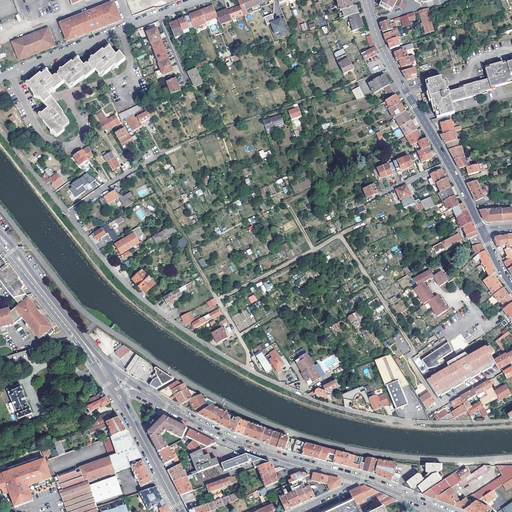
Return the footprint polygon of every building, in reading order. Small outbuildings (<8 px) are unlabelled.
[(0,8),(4,17),(17,12),(11,0),(10,0),(4,3),(5,7),(0,8)] [(259,4),(257,0),(241,0),(238,1),(240,6),(244,16),(248,14),(246,9),(251,7),(253,11),(261,7),(259,4)] [(342,11),(353,7),(350,0),(342,0),(337,2),(340,11),(342,11)] [(406,5),(401,2),(397,0),(381,0),(378,5),(390,12),(394,5),(403,11),(406,5)] [(67,42),(121,21),(114,3),(60,24),(67,42)] [(216,14),(213,6),(201,11),(206,22),(217,18),(216,14)] [(240,6),(228,10),(232,20),(244,16),(240,6)] [(356,6),(353,7),(342,11),(344,18),(349,17),(358,14),(358,13),(356,6)] [(228,10),(228,9),(216,14),(217,18),(220,25),(232,20),(228,10)] [(190,16),(194,26),(194,27),(206,22),(201,11),(190,15),(190,16)] [(428,12),(420,15),(423,23),(423,26),(426,34),(434,32),(428,12)] [(363,28),(358,14),(349,17),(350,22),(347,22),(350,32),(355,30),(356,32),(360,30),(360,29),(363,28)] [(272,15),(265,17),(268,25),(271,24),(275,34),(281,32),(282,36),(287,34),(281,19),(277,21),(277,22),(275,23),(275,21),(272,15)] [(409,24),(407,15),(401,17),(401,19),(403,26),(409,24)] [(178,21),(182,31),(194,26),(190,16),(181,20),(181,19),(179,19),(179,20),(178,21)] [(182,31),(178,21),(174,22),(175,24),(170,26),(175,38),(183,34),(182,31)] [(389,21),(380,23),(381,28),(383,33),(392,30),(390,24),(389,21)] [(19,61),(55,46),(48,28),(12,42),(19,61)] [(144,29),(138,31),(141,38),(147,36),(144,29)] [(159,35),(157,29),(147,33),(149,38),(159,35)] [(386,43),(387,42),(400,38),(396,29),(392,30),(383,33),(386,41),(386,43)] [(151,44),(161,41),(161,39),(159,35),(149,38),(151,44)] [(400,38),(387,42),(389,48),(390,50),(400,46),(399,44),(401,43),(400,38)] [(151,44),(155,54),(165,51),(163,45),(161,41),(151,44)] [(396,60),(397,62),(399,61),(408,58),(406,51),(413,49),(412,44),(393,50),(396,60)] [(99,56),(102,54),(110,48),(111,49),(111,48),(111,47),(110,46),(109,46),(108,47),(98,55),(99,56)] [(376,51),(375,47),(361,54),(365,61),(378,54),(376,51)] [(67,120),(60,111),(58,109),(59,109),(52,100),(51,98),(48,94),(50,92),(53,90),(54,91),(55,90),(64,82),(69,88),(73,85),(74,86),(80,81),(84,78),(85,79),(95,70),(100,76),(104,73),(105,75),(111,69),(115,66),(117,67),(125,60),(120,53),(116,56),(111,49),(110,48),(102,54),(103,55),(101,56),(100,57),(99,56),(98,55),(92,60),(93,61),(85,68),(84,66),(80,61),(78,59),(71,66),(72,67),(70,68),(69,69),(67,67),(62,70),(61,71),(62,72),(59,75),(57,77),(54,79),(53,78),(48,72),(47,71),(39,78),(40,79),(39,80),(37,81),(35,78),(30,83),(28,84),(32,88),(33,92),(36,95),(37,95),(39,97),(46,105),(48,108),(40,115),(47,123),(48,122),(50,125),(49,126),(48,126),(51,131),(52,132),(53,131),(57,136),(64,131),(63,129),(69,124),(66,121),(67,120)] [(343,48),(334,53),(336,57),(345,53),(343,48)] [(165,51),(155,54),(156,59),(158,64),(168,60),(167,56),(165,51)] [(338,63),(348,58),(345,53),(336,58),(338,63)] [(77,58),(67,67),(69,69),(70,68),(72,67),(71,66),(78,59),(80,61),(80,60),(80,59),(80,58),(79,58),(78,58),(77,58)] [(408,58),(399,61),(403,72),(409,70),(411,69),(408,58)] [(171,66),(168,60),(158,64),(160,70),(171,66)] [(339,64),(343,74),(353,70),(348,60),(339,64)] [(464,88),(447,93),(444,82),(442,83),(441,78),(427,82),(428,87),(427,88),(428,94),(422,95),(425,104),(431,103),(433,113),(435,112),(437,119),(448,116),(454,114),(452,103),(481,95),(480,94),(491,91),(491,89),(508,84),(508,83),(511,82),(510,76),(511,75),(511,61),(502,64),(502,63),(489,66),(490,68),(485,69),(488,80),(463,87),(464,88)] [(171,66),(160,70),(161,70),(163,76),(168,74),(173,72),(171,66)] [(411,69),(409,70),(403,72),(402,72),(405,77),(407,81),(416,78),(416,75),(414,68),(411,69)] [(46,70),(35,78),(37,81),(39,80),(40,79),(39,78),(47,71),(48,72),(49,72),(49,71),(48,70),(47,69),(47,70),(46,70)] [(202,84),(195,69),(188,72),(190,78),(194,88),(202,84)] [(168,75),(168,74),(163,76),(161,70),(155,72),(157,79),(168,75)] [(374,94),(383,88),(390,85),(384,76),(368,84),(374,94)] [(167,83),(169,88),(178,85),(177,84),(176,79),(167,83)] [(171,94),(178,91),(180,91),(178,85),(169,88),(171,94)] [(390,85),(383,88),(390,99),(396,96),(390,85)] [(352,90),(357,99),(364,97),(359,87),(352,90)] [(391,109),(401,103),(396,96),(390,99),(386,101),(391,109)] [(53,100),(51,98),(52,100),(59,109),(58,109),(60,111),(62,110),(53,100)] [(405,112),(401,103),(391,109),(389,110),(394,119),(395,118),(405,112)] [(139,105),(118,115),(121,121),(126,119),(142,112),(139,105)] [(107,131),(120,123),(116,116),(114,117),(110,112),(107,114),(103,108),(96,112),(107,131)] [(301,116),(298,108),(289,111),(292,121),(298,119),(298,118),(301,116)] [(145,110),(142,112),(126,119),(128,124),(133,121),(135,126),(137,125),(138,127),(143,125),(142,124),(144,123),(143,122),(150,119),(145,110)] [(405,112),(395,118),(400,128),(411,121),(405,112)] [(40,117),(48,126),(49,126),(47,123),(40,115),(40,116),(40,117)] [(281,115),(263,121),(266,130),(284,124),(281,115)] [(408,134),(404,127),(412,123),(411,121),(400,128),(406,137),(409,135),(408,134)] [(442,124),(444,135),(454,132),(452,122),(442,124)] [(404,127),(408,134),(416,130),(414,127),(412,123),(404,127)] [(131,139),(129,135),(128,135),(124,129),(115,134),(119,140),(124,138),(126,142),(131,139)] [(409,135),(414,144),(419,142),(423,141),(422,140),(416,130),(408,134),(409,135)] [(445,144),(457,141),(455,132),(454,132),(444,135),(440,136),(444,142),(445,144)] [(423,141),(419,142),(422,150),(428,148),(430,147),(428,141),(427,139),(422,140),(423,141)] [(464,158),(459,140),(457,141),(445,144),(450,151),(454,160),(464,158)] [(88,147),(84,149),(89,157),(93,155),(90,150),(88,147)] [(428,148),(422,150),(427,160),(432,158),(428,148)] [(114,149),(110,151),(116,159),(120,167),(121,167),(124,165),(114,149)] [(89,160),(82,150),(73,156),(80,166),(89,160)] [(422,150),(413,153),(416,159),(419,158),(421,162),(427,160),(422,150)] [(107,163),(114,158),(111,153),(104,157),(107,163)] [(412,154),(402,158),(406,169),(412,166),(410,162),(415,160),(412,154)] [(114,158),(107,163),(113,171),(114,170),(114,171),(115,170),(116,171),(118,170),(117,169),(120,167),(116,159),(115,159),(114,158)] [(401,171),(406,169),(402,158),(397,160),(397,161),(392,163),(395,169),(400,167),(401,171)] [(458,168),(459,169),(467,167),(466,165),(464,158),(454,160),(458,168)] [(392,162),(382,166),(386,177),(392,174),(391,171),(395,169),(392,163),(392,162)] [(468,176),(479,173),(477,165),(466,168),(468,176)] [(378,171),(379,175),(381,179),(386,177),(382,166),(377,168),(377,169),(372,171),(373,173),(378,171)] [(46,173),(41,176),(47,184),(50,181),(53,184),(54,186),(56,188),(64,182),(57,174),(54,176),(48,168),(44,171),(46,173)] [(428,180),(431,186),(433,184),(436,183),(446,179),(442,170),(430,175),(432,178),(428,180)] [(70,190),(75,198),(85,191),(82,186),(87,182),(83,177),(71,186),(72,188),(70,190)] [(446,179),(436,183),(440,193),(450,188),(448,183),(446,179)] [(467,184),(475,202),(484,198),(477,184),(482,183),(481,180),(467,184)] [(363,189),(363,190),(367,198),(377,194),(373,185),(363,189)] [(203,194),(199,186),(194,189),(198,196),(203,194)] [(410,196),(406,186),(396,190),(400,200),(404,208),(414,204),(411,198),(410,198),(409,196),(410,196)] [(444,202),(454,197),(450,188),(440,193),(444,202)] [(119,198),(125,208),(134,202),(126,198),(132,195),(130,193),(123,197),(114,191),(104,197),(109,204),(119,198)] [(425,211),(434,206),(430,197),(421,202),(421,203),(424,209),(425,211)] [(448,211),(451,210),(452,209),(458,206),(454,197),(444,202),(442,203),(439,204),(443,214),(444,213),(448,211)] [(452,209),(456,218),(467,213),(463,206),(462,204),(458,206),(452,209)] [(509,221),(511,220),(511,209),(501,210),(502,221),(509,221)] [(492,222),(502,221),(501,210),(480,212),(481,213),(484,221),(487,223),(492,222)] [(467,213),(456,218),(457,220),(461,228),(462,227),(471,223),(471,221),(467,213)] [(438,227),(439,230),(457,220),(456,218),(438,227)] [(471,223),(462,227),(468,240),(470,239),(473,245),(481,243),(475,230),(471,223)] [(112,231),(108,225),(92,234),(97,241),(98,240),(100,239),(108,233),(114,242),(119,239),(114,230),(112,231)] [(160,233),(152,237),(157,245),(178,233),(178,232),(172,226),(160,233)] [(129,250),(139,243),(137,240),(143,236),(138,228),(128,234),(130,237),(115,245),(121,255),(129,250)] [(458,234),(455,236),(427,250),(430,256),(434,254),(434,253),(435,252),(436,253),(461,240),(458,234)] [(497,248),(498,250),(499,249),(501,248),(502,250),(504,249),(507,256),(506,257),(507,261),(511,258),(511,255),(509,250),(509,247),(507,236),(495,237),(493,240),(497,248)] [(176,243),(181,248),(188,242),(183,237),(176,243)] [(282,245),(285,251),(290,249),(286,243),(282,245)] [(481,244),(472,247),(473,249),(474,253),(472,254),(471,255),(473,259),(485,251),(482,245),(481,244)] [(385,254),(390,259),(393,256),(389,251),(385,254)] [(473,259),(473,260),(476,263),(481,260),(489,276),(489,277),(492,274),(493,275),(495,273),(492,266),(485,251),(473,259)] [(14,299),(26,295),(22,290),(26,287),(1,255),(0,254),(0,281),(13,299),(14,299)] [(122,255),(119,257),(126,269),(129,267),(122,255)] [(202,267),(207,264),(202,257),(198,261),(202,267)] [(508,270),(511,268),(511,258),(507,261),(503,262),(507,267),(508,270)] [(455,279),(453,276),(449,269),(442,274),(440,271),(433,276),(429,271),(426,273),(425,273),(413,281),(418,287),(414,290),(424,305),(428,302),(438,317),(448,310),(445,306),(447,305),(442,299),(440,300),(437,296),(434,298),(431,294),(433,293),(429,286),(427,288),(424,284),(430,279),(430,281),(434,278),(440,287),(447,282),(448,283),(455,279)] [(142,272),(133,280),(136,284),(136,285),(141,290),(145,294),(154,285),(151,282),(152,281),(146,275),(146,276),(142,272)] [(483,281),(490,291),(494,295),(503,289),(493,275),(492,274),(489,277),(489,276),(483,281)] [(317,281),(297,292),(299,295),(300,294),(302,298),(321,288),(317,281)] [(339,289),(333,293),(336,298),(342,294),(339,289)] [(508,296),(503,289),(494,295),(499,303),(500,302),(500,301),(508,296)] [(181,295),(178,290),(163,298),(167,304),(181,295)] [(0,327),(1,328),(5,327),(14,324),(17,322),(20,319),(22,317),(24,316),(25,318),(26,320),(24,321),(27,324),(29,327),(34,333),(35,333),(39,339),(43,336),(46,334),(47,333),(52,329),(57,326),(31,293),(26,295),(14,299),(18,305),(10,311),(9,308),(0,310),(0,327)] [(248,297),(251,303),(257,300),(254,294),(248,297)] [(511,302),(511,301),(508,296),(500,301),(500,302),(505,308),(511,302)] [(213,298),(206,302),(210,308),(217,304),(213,298)] [(502,310),(505,314),(511,308),(511,302),(505,308),(502,310)] [(209,314),(198,320),(199,320),(192,324),(194,329),(205,323),(205,322),(220,314),(220,313),(221,313),(221,314),(222,313),(220,308),(210,314),(209,314)] [(357,311),(348,317),(352,322),(362,315),(359,311),(357,311)] [(192,324),(196,321),(190,312),(181,317),(186,325),(191,322),(192,324)] [(227,338),(221,328),(211,333),(217,344),(227,338)] [(508,331),(498,340),(500,343),(511,335),(508,331)] [(453,351),(448,343),(421,361),(427,369),(434,368),(435,367),(436,367),(437,366),(441,364),(439,361),(453,351)] [(253,349),(255,353),(264,348),(261,344),(253,349)] [(124,346),(115,352),(120,359),(131,351),(124,346)] [(470,379),(470,380),(480,374),(480,373),(482,372),(482,373),(492,367),(492,366),(495,364),(493,361),(490,356),(494,353),(490,347),(486,349),(486,348),(485,348),(484,348),(468,356),(466,352),(462,354),(463,355),(456,359),(455,358),(448,362),(450,367),(433,376),(433,377),(429,380),(438,397),(441,395),(441,396),(451,390),(451,389),(453,388),(454,389),(463,383),(468,380),(470,379)] [(303,348),(296,352),(298,356),(306,352),(303,348)] [(33,349),(15,355),(15,358),(19,356),(20,360),(34,356),(33,349)] [(74,357),(79,354),(76,349),(71,352),(74,357)] [(269,360),(278,373),(281,371),(280,368),(284,365),(275,350),(270,354),(272,358),(269,360)] [(260,352),(255,355),(260,362),(258,363),(261,367),(262,366),(266,372),(271,369),(266,361),(260,352)] [(302,373),(313,367),(314,366),(307,354),(299,359),(301,362),(297,364),(302,373)] [(396,354),(393,356),(398,366),(401,365),(396,354)] [(496,367),(498,370),(504,367),(511,363),(506,355),(507,355),(506,354),(505,354),(493,361),(495,364),(496,366),(496,367)] [(143,360),(136,355),(125,370),(132,375),(143,360)] [(390,355),(375,362),(385,386),(386,386),(396,409),(408,404),(401,388),(408,384),(390,355)] [(280,368),(281,371),(283,373),(290,368),(287,364),(284,365),(280,368)] [(153,380),(150,385),(156,389),(173,379),(156,367),(154,369),(156,373),(155,373),(158,377),(153,380)] [(320,378),(313,367),(302,373),(301,374),(307,383),(311,380),(313,383),(320,378)] [(511,367),(502,373),(500,374),(502,377),(505,376),(507,379),(511,375),(511,367)] [(477,395),(476,395),(477,396),(481,402),(483,406),(491,402),(498,397),(495,391),(491,385),(488,380),(486,382),(473,389),(477,395)] [(159,392),(170,398),(186,389),(186,387),(184,384),(182,385),(177,381),(159,392)] [(329,392),(338,387),(335,381),(323,387),(325,393),(326,393),(328,399),(328,401),(331,400),(329,392)] [(20,385),(7,390),(18,419),(32,414),(29,406),(29,407),(23,392),(20,385)] [(495,391),(498,397),(498,398),(500,401),(510,395),(505,385),(495,391)] [(364,388),(363,386),(341,395),(343,400),(362,393),(361,389),(364,388)] [(308,395),(313,397),(315,394),(328,399),(326,393),(325,393),(323,387),(318,390),(318,389),(315,391),(308,395)] [(189,401),(200,395),(188,388),(186,389),(170,398),(171,399),(176,397),(180,404),(181,405),(189,401)] [(466,393),(459,397),(464,404),(467,410),(471,407),(467,400),(476,395),(477,395),(473,389),(466,393)] [(434,400),(428,391),(419,396),(425,406),(434,400)] [(98,396),(101,400),(106,397),(103,392),(98,396)] [(377,396),(368,399),(373,411),(381,408),(381,407),(389,404),(385,394),(377,397),(377,396)] [(204,401),(200,395),(189,401),(198,414),(208,409),(208,408),(211,406),(215,404),(207,399),(204,401)] [(101,409),(110,404),(106,397),(101,400),(88,406),(91,412),(100,407),(101,409)] [(453,407),(449,410),(451,413),(464,404),(459,397),(450,402),(453,407)] [(483,406),(481,402),(471,407),(467,410),(467,411),(469,415),(470,415),(480,409),(484,416),(487,415),(483,406)] [(449,421),(467,411),(467,410),(464,404),(451,413),(440,420),(440,421),(445,421),(449,421)] [(208,409),(198,414),(211,421),(217,409),(213,407),(212,407),(211,406),(208,408),(208,409)] [(440,413),(437,415),(434,417),(437,421),(438,421),(439,420),(440,420),(451,413),(449,410),(448,411),(446,409),(446,408),(444,409),(443,408),(439,411),(439,412),(440,413)] [(217,409),(211,421),(218,425),(224,413),(217,409)] [(227,414),(224,413),(218,425),(226,429),(230,421),(229,420),(230,417),(229,416),(228,415),(227,414)] [(109,421),(106,414),(100,416),(99,419),(100,420),(97,420),(98,421),(94,423),(95,426),(109,421)] [(158,453),(168,448),(165,443),(164,444),(160,437),(165,432),(166,430),(167,431),(167,432),(181,439),(187,428),(163,417),(156,425),(148,433),(157,451),(158,453)] [(119,418),(89,430),(90,434),(108,427),(112,437),(127,432),(120,420),(119,418)] [(230,421),(226,429),(234,433),(240,420),(238,419),(236,419),(235,419),(233,418),(232,421),(231,421),(230,421)] [(240,420),(234,433),(243,436),(248,423),(240,420)] [(256,426),(248,423),(243,436),(252,439),(256,426)] [(46,424),(37,428),(39,433),(48,430),(46,424)] [(256,426),(252,439),(260,442),(265,430),(265,429),(256,426)] [(215,443),(187,428),(181,439),(180,442),(194,454),(201,450),(215,443)] [(265,430),(260,442),(268,445),(273,433),(265,430)] [(104,440),(110,457),(136,448),(129,435),(127,432),(112,437),(104,440)] [(281,435),(273,433),(268,445),(277,448),(281,435)] [(282,436),(281,435),(277,448),(284,451),(289,438),(282,436)] [(302,455),(318,459),(323,449),(306,444),(291,439),(290,442),(291,444),(293,444),(293,446),(294,447),(293,453),(297,454),(298,452),(295,451),(297,446),(304,448),(302,455)] [(62,454),(57,442),(54,443),(59,456),(62,454)] [(47,444),(42,446),(46,456),(48,460),(53,458),(47,444)] [(40,447),(31,450),(34,456),(36,463),(0,475),(0,496),(9,493),(15,507),(33,501),(28,487),(51,478),(43,457),(40,447)] [(91,481),(115,473),(130,467),(131,467),(129,462),(141,458),(136,448),(110,457),(85,466),(91,481)] [(161,459),(166,468),(173,464),(171,461),(174,459),(168,448),(158,453),(161,459)] [(323,449),(318,459),(325,461),(329,455),(335,456),(337,452),(330,450),(323,449)] [(31,450),(17,456),(19,462),(34,456),(31,450)] [(194,454),(190,455),(197,471),(198,473),(219,465),(216,459),(210,461),(207,454),(203,456),(201,450),(194,454)] [(349,455),(337,452),(335,456),(334,463),(346,467),(349,455)] [(246,455),(222,464),(222,465),(223,466),(223,467),(224,467),(224,468),(225,468),(225,469),(226,469),(227,469),(228,470),(248,462),(246,455)] [(228,470),(227,470),(228,472),(253,463),(255,468),(258,467),(258,468),(271,463),(246,455),(248,462),(228,470)] [(398,484),(402,475),(394,473),(395,463),(391,463),(388,463),(383,462),(376,461),(372,460),(360,457),(354,456),(349,455),(346,467),(372,473),(398,484)] [(141,488),(144,492),(157,488),(148,471),(142,461),(131,467),(130,467),(135,476),(134,477),(136,482),(137,481),(141,488)] [(262,478),(275,473),(273,469),(271,463),(258,468),(262,478)] [(180,465),(168,471),(173,482),(187,477),(186,475),(184,471),(180,465)] [(435,465),(426,465),(426,472),(429,474),(442,471),(443,466),(435,465)] [(57,476),(63,490),(88,481),(88,482),(91,481),(85,466),(57,476)] [(476,472),(470,475),(462,481),(459,483),(462,488),(480,475),(487,471),(484,466),(476,472)] [(511,466),(496,466),(501,475),(502,476),(471,496),(475,502),(480,499),(494,490),(502,484),(511,478),(511,466)] [(460,474),(458,471),(456,472),(458,475),(462,481),(470,475),(466,470),(460,474)] [(456,472),(451,475),(423,495),(435,499),(451,489),(459,483),(462,481),(458,475),(456,472)] [(122,494),(115,473),(91,481),(88,482),(96,503),(122,494)] [(262,478),(265,488),(272,485),(278,483),(275,474),(275,473),(262,478)] [(291,483),(298,480),(305,477),(308,476),(308,475),(300,473),(291,477),(292,480),(288,482),(289,484),(291,483)] [(327,484),(329,477),(314,473),(313,475),(308,475),(308,476),(305,477),(307,481),(311,481),(311,480),(325,484),(327,484)] [(439,473),(434,474),(419,486),(423,492),(442,480),(439,473)] [(178,491),(180,496),(195,490),(192,485),(194,484),(193,482),(191,483),(190,479),(193,478),(192,475),(187,477),(173,482),(178,491)] [(423,480),(421,476),(418,475),(406,483),(411,488),(419,485),(423,480)] [(232,477),(207,486),(209,492),(234,483),(232,477)] [(305,477),(298,480),(303,490),(308,501),(315,498),(310,486),(305,488),(304,485),(308,483),(307,481),(305,477)] [(329,477),(327,484),(328,484),(331,490),(340,486),(339,479),(329,477)] [(511,478),(502,484),(506,490),(511,486),(511,478)] [(67,511),(98,511),(97,507),(96,503),(88,482),(88,481),(63,490),(60,491),(67,511)] [(265,488),(260,490),(262,496),(271,492),(270,489),(272,488),(273,487),(272,485),(265,488)] [(360,487),(365,498),(370,507),(372,511),(373,511),(384,507),(395,501),(397,501),(363,485),(360,487)] [(283,492),(284,494),(292,509),(301,504),(296,493),(293,487),(291,488),(293,493),(288,496),(286,491),(283,492)] [(360,487),(350,492),(353,499),(355,504),(365,498),(360,487)] [(144,492),(140,493),(148,510),(154,507),(155,510),(158,508),(160,511),(168,511),(169,511),(162,499),(157,488),(144,492)] [(451,489),(435,499),(454,507),(460,502),(451,489)] [(303,490),(296,493),(301,504),(308,501),(303,490)] [(496,493),(494,490),(480,499),(486,503),(488,503),(489,504),(496,499),(493,495),(496,493)] [(209,511),(210,511),(240,499),(238,493),(189,511),(188,511),(209,511)] [(284,494),(278,497),(282,505),(286,511),(292,509),(284,494)] [(471,505),(466,498),(460,502),(454,507),(463,511),(471,506),(471,505)] [(327,511),(359,511),(355,504),(353,499),(327,511)] [(265,508),(258,511),(273,511),(272,511),(275,510),(271,502),(263,505),(265,508)] [(471,506),(463,511),(465,511),(490,511),(491,511),(475,502),(471,505),(471,506)] [(511,511),(511,502),(502,509),(504,511),(511,511)]
